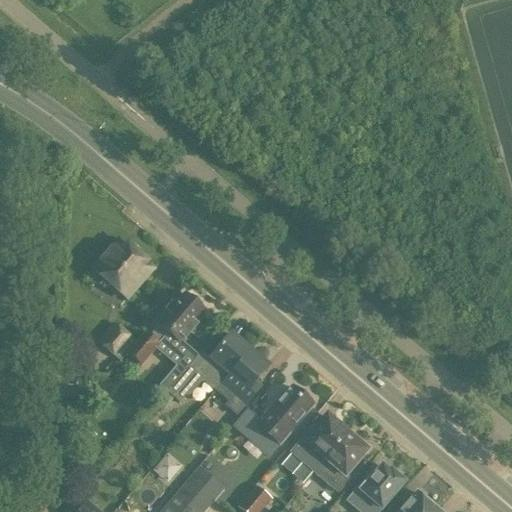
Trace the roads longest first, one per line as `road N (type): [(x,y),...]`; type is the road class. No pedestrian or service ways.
road 1 (primary): [(511,509),(59,122),(0,83)]
road 2 (residential): [(46,511),(41,359)]
road 3 (residential): [(118,98),(2,0)]
